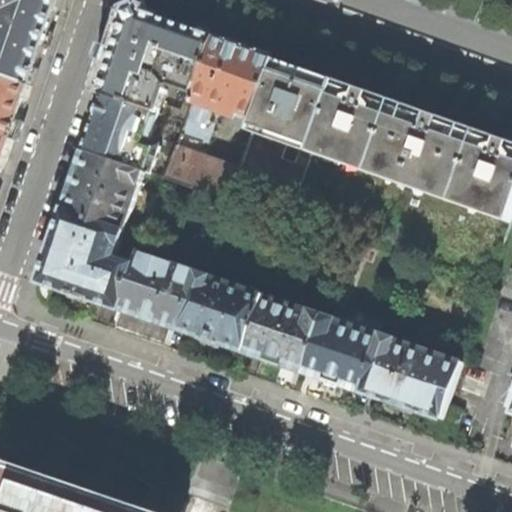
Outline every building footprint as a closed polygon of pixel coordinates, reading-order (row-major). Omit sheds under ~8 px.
[(0,0),(0,19),(2,20),(0,25),(0,73),(33,85),(49,39),(62,0),(0,0)] [(129,20),(104,94),(161,114),(167,91),(165,86),(171,83),(175,87),(198,95),(218,39),(179,25),(143,13),(129,20)] [(198,95),(196,101),(218,110),(243,119),(246,113),(259,118),(279,60),(248,50),(218,39),(198,95)] [(309,71),(279,60),(259,118),(255,128),(314,149),(338,81),(309,71)] [(19,128),(33,85),(0,73),(0,173),(3,174),(19,128)] [(368,91),(338,81),(314,149),(376,171),(399,103),(368,91)] [(94,124),(84,151),(147,172),(153,174),(163,147),(151,142),(161,114),(104,94),(94,124)] [(218,110),(196,101),(179,147),(202,156),(218,110)] [(431,114),(399,103),(376,171),(442,194),(466,126),(431,114)] [(511,142),(498,138),(466,126),(442,194),(511,218),(511,142)] [(202,156),(179,147),(167,179),(229,200),(238,176),(240,170),(202,156)] [(74,181),(64,210),(126,231),(142,186),(147,172),(84,151),(74,181)] [(297,196),(238,176),(229,200),(289,221),(297,196)] [(92,299),(120,310),(135,265),(118,259),(126,232),(126,231),(64,210),(50,252),(40,282),(68,291),(68,292),(92,300),(92,299)] [(347,253),(373,262),(376,253),(350,244),(347,253)] [(158,322),(179,330),(198,273),(186,269),(186,270),(139,254),(135,265),(120,310),(141,316),(141,317),(150,320),(158,323),(158,322)] [(222,344),(246,352),(265,295),(249,290),(249,291),(213,279),(213,278),(198,273),(179,330),(203,338),(203,339),(211,341),(222,345),(222,344)] [(284,365),(304,373),(324,316),(324,315),(311,310),(311,311),(265,295),(246,352),(267,359),(277,364),(283,366),(284,365)] [(342,385),(363,393),(382,337),(337,321),(337,320),(324,316),(304,373),(326,379),(326,380),(336,384),(342,386),(342,385)] [(399,405),(444,420),(464,363),(449,358),(448,358),(396,340),(397,340),(383,335),(382,337),(363,393),(399,405)] [(464,411),(452,407),(444,432),(455,435),(464,411)] [(0,503),(0,511),(139,511),(95,496),(12,468),(0,503)]
